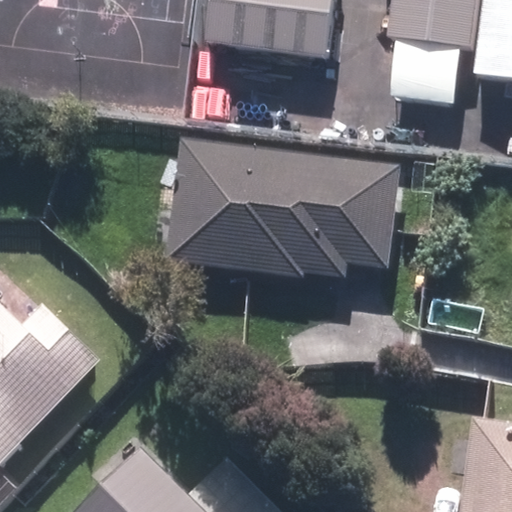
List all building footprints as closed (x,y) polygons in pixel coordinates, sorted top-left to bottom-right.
[(220,0),(216,42),(336,55),(341,0),(220,0)] [(388,0),(384,46),(473,56),(479,0),(388,0)] [(511,77),(511,0),(479,0),(473,56),(471,73),(511,77)] [(399,165),(179,137),(163,261),(304,279),(305,272),(345,277),(347,261),(386,266),(399,165)] [(0,461),(99,360),(41,304),(20,326),(0,306),(0,461)] [(511,511),(511,423),(475,419),(464,511),(511,511)] [(93,511),(285,511),(233,459),(199,493),(156,450),(93,511)]
